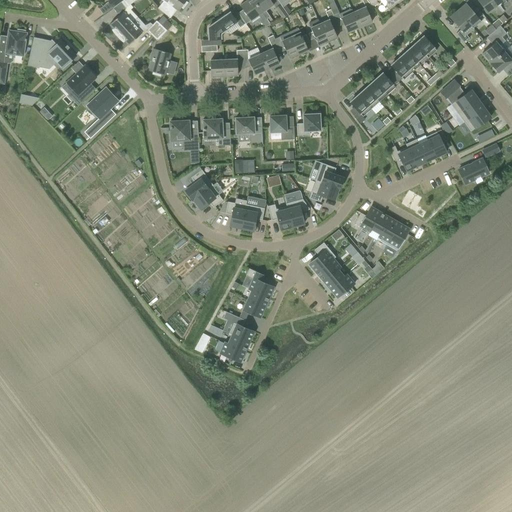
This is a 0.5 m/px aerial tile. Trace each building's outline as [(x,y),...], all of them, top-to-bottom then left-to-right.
[(112,30),(117,36),(132,23),(137,17),(130,9),(132,7),(129,4),(135,0),(123,0),(121,2),(125,8),(124,10),(109,24),(113,29),(112,30)] [(160,0),(163,2),(163,0),(164,0),(166,1),(159,10),(170,18),(176,9),(178,11),(181,7),(182,9),(187,3),(185,1),(186,0),(160,0)] [(266,19),(252,0),(246,0),(239,5),(250,20),(258,15),(261,19),(259,20),(264,27),(270,24),(266,19)] [(252,0),(266,19),(270,17),(265,10),(273,4),(269,0),(252,0)] [(326,0),(330,9),(333,15),(338,12),(332,0),(326,0)] [(366,0),(369,3),(372,7),(375,5),(376,1),(377,0),(385,0),(386,1),(385,5),(388,9),(400,0),(366,0)] [(497,7),(492,0),(477,0),(486,12),(495,5),(497,7)] [(288,15),(282,7),(280,4),(275,8),(282,18),(288,15)] [(470,25),(473,28),(480,21),(465,4),(458,11),(470,25)] [(371,21),(365,7),(353,13),(359,27),(364,25),(365,25),(370,23),(370,22),(371,21)] [(333,16),(333,15),(330,9),(325,12),(328,18),(333,16)] [(359,27),(353,13),(351,9),(339,14),(347,32),(348,32),(349,33),(354,30),(354,29),(359,27)] [(473,29),(473,28),(470,25),(458,11),(450,17),(460,29),(455,33),(463,42),(469,38),(466,35),(473,29)] [(230,12),(216,21),(223,31),(236,22),(239,27),(243,24),(237,15),(233,17),(230,12)] [(502,23),(498,18),(491,24),(495,29),(502,23)] [(327,41),(320,24),(317,19),(308,23),(310,28),(312,32),(308,33),(310,40),(315,38),(318,45),(327,41)] [(146,31),(151,36),(161,25),(156,20),(146,31)] [(329,20),(320,24),(327,41),(336,37),(329,20)] [(223,31),(216,21),(208,27),(208,39),(220,39),(220,33),(223,31)] [(132,23),(117,36),(123,42),(124,41),(128,45),(143,31),(138,26),(136,27),(132,23)] [(483,40),(486,38),(495,30),(491,24),(479,35),(483,40)] [(161,25),(151,36),(157,40),(166,30),(161,25)] [(506,50),(501,44),(505,41),(501,37),(506,33),(500,26),(495,30),(486,38),(492,44),(481,53),(489,63),(489,64),(506,50)] [(288,32),(291,37),(298,54),(308,50),(304,42),(308,41),(306,34),(301,36),(300,33),(298,28),(288,32)] [(24,33),(25,30),(17,29),(17,32),(8,30),(7,36),(0,35),(0,83),(4,84),(7,63),(6,63),(8,54),(23,56),(25,41),(26,41),(26,38),(25,38),(26,33),(24,33)] [(298,54),(291,37),(288,32),(279,36),(281,39),(280,39),(281,41),(289,58),(298,54)] [(274,39),(272,35),(267,38),(270,44),(275,42),(274,39)] [(423,36),(415,43),(425,54),(424,55),(427,58),(436,50),(423,36)] [(31,47),(27,66),(39,68),(40,60),(45,61),(51,56),(62,68),(75,56),(60,40),(56,44),(51,39),(41,49),(31,47)] [(415,43),(407,51),(417,62),(417,61),(420,65),(427,58),(424,55),(425,54),(415,43)] [(152,58),(148,71),(153,72),(152,74),(159,76),(160,74),(164,75),(165,72),(173,74),(176,63),(168,61),(170,57),(161,54),(162,51),(153,48),(150,57),(152,58)] [(279,63),(272,49),(260,54),(266,68),(271,66),(272,67),(278,64),(277,64),(279,63)] [(511,52),(510,54),(506,50),(489,64),(492,67),(491,68),(495,72),(496,71),(497,73),(511,61),(511,62),(511,52)] [(407,51),(399,58),(412,72),(420,65),(417,61),(417,62),(407,51)] [(266,68),(260,54),(248,60),(254,74),(255,73),(256,74),(262,72),(261,71),(266,68)] [(412,72),(399,58),(390,65),(395,70),(390,74),(398,82),(402,78),(403,80),(412,72)] [(237,75),(236,59),(223,60),(224,76),(229,75),(229,76),(236,76),(236,75),(237,75)] [(446,63),(450,67),(455,63),(451,59),(446,63)] [(224,76),(223,60),(210,61),(210,76),(212,76),(212,77),(218,77),(218,76),(224,76)] [(84,65),(66,83),(73,90),(68,95),(77,105),(95,89),(89,83),(96,77),(84,65)] [(382,73),(374,80),(387,95),(395,87),(382,73)] [(436,73),(431,78),(434,82),(439,77),(436,73)] [(374,80),(366,87),(379,102),(387,95),(374,80)] [(454,80),(440,92),(445,98),(446,98),(457,113),(477,99),(470,90),(465,94),(459,86),(454,80)] [(366,87),(358,95),(371,109),(379,102),(366,87)] [(106,88),(87,106),(99,118),(96,121),(102,127),(116,115),(110,109),(118,101),(106,88)] [(20,95),(19,103),(26,104),(28,97),(20,95)] [(371,109),(358,95),(349,102),(361,115),(362,116),(371,109)] [(405,100),(409,104),(414,100),(410,96),(405,100)] [(477,99),(457,113),(464,122),(483,108),(477,99)] [(392,110),(396,115),(401,111),(397,106),(392,110)] [(428,110),(425,107),(419,111),(422,115),(428,110)] [(483,108),(464,122),(470,131),(476,127),(490,117),(483,108)] [(47,111),(43,116),(47,120),(51,116),(47,111)] [(310,113),(310,114),(303,115),(303,123),(296,123),(297,135),(304,135),(312,134),(312,130),(320,130),(319,126),(320,125),(321,125),(321,123),(321,118),(319,118),(319,114),(318,114),(317,112),(310,112),(310,113)] [(269,116),(270,126),(270,132),(280,132),(280,140),(294,139),(293,126),(292,126),(286,126),(285,115),(277,116),(277,115),(275,114),(272,114),(271,115),(271,116),(269,116)] [(361,115),(357,119),(360,123),(365,119),(362,116),(361,115)] [(414,115),(408,120),(411,125),(419,122),(417,118),(414,115)] [(235,118),(235,128),(236,134),(249,133),(250,144),(262,143),(261,127),(260,127),(261,127),(254,127),(253,117),(244,117),(244,116),(237,116),(237,118),(235,118)] [(387,117),(382,121),(385,125),(390,121),(387,117)] [(217,138),(218,145),(230,145),(229,128),(229,129),(222,129),(221,119),(212,119),(212,118),(205,118),(205,120),(202,120),(203,139),(217,138)] [(171,121),(169,122),(170,141),(182,140),(183,147),(198,147),(198,140),(197,130),(189,131),(188,121),(178,121),(178,120),(171,120),(171,121)] [(89,128),(83,133),(89,139),(95,134),(89,128)] [(491,129),(483,133),(486,139),(494,135),(491,129)] [(436,132),(432,133),(425,137),(427,140),(428,140),(435,157),(438,156),(446,152),(436,132)] [(418,145),(416,139),(407,143),(405,144),(406,146),(406,147),(407,147),(416,166),(424,162),(426,161),(418,145)] [(427,140),(419,144),(418,145),(426,161),(435,157),(428,140),(427,140)] [(495,144),(482,150),(486,157),(498,151),(495,144)] [(407,147),(406,147),(402,149),(397,151),(394,146),(388,149),(394,161),(400,159),(402,163),(405,171),(416,166),(407,147)] [(481,159),(458,170),(462,178),(465,184),(468,183),(474,180),(472,177),(479,174),(481,177),(483,175),(488,173),(481,159)] [(333,174),(335,168),(326,165),(321,163),(318,171),(315,180),(338,189),(339,189),(341,184),(343,178),(341,177),(333,174)] [(210,186),(210,187),(212,185),(201,170),(191,177),(195,183),(185,190),(192,200),(193,199),(210,186)] [(265,177),(268,186),(280,182),(277,173),(265,177)] [(338,189),(315,180),(309,198),(320,202),(322,196),(326,197),(334,200),(338,189)] [(193,199),(200,209),(209,202),(213,207),(222,200),(218,194),(216,195),(210,187),(210,186),(193,199)] [(292,227),(303,224),(300,212),(309,209),(302,199),(285,203),(286,206),(292,227)] [(245,207),(234,205),(234,203),(227,202),(225,213),(231,215),(229,226),(237,227),(236,228),(237,228),(237,227),(239,228),(240,228),(241,228),(245,207)] [(241,228),(252,230),(255,218),(262,220),(264,208),(245,204),(245,207),(241,228)] [(286,206),(275,209),(274,204),(267,206),(271,220),(277,219),(280,230),(286,228),(286,229),(287,228),(290,227),(290,228),(291,227),(292,227),(286,206)] [(369,232),(370,231),(371,229),(380,213),(375,210),(370,207),(365,215),(362,214),(360,212),(355,220),(354,223),(369,232)] [(380,213),(371,229),(380,235),(390,218),(387,216),(380,213)] [(390,218),(380,235),(389,240),(399,223),(392,219),(390,218)] [(399,223),(389,240),(386,245),(387,246),(396,251),(409,229),(399,223)] [(335,257),(323,242),(316,248),(314,250),(317,254),(319,256),(309,264),(313,270),(316,273),(333,258),(333,259),(335,257)] [(347,246),(344,248),(348,252),(350,250),(353,248),(350,244),(347,246)] [(333,259),(333,258),(316,273),(317,275),(322,281),(337,269),(338,269),(340,267),(337,264),(333,259)] [(372,268),(371,269),(373,271),(376,275),(380,271),(383,269),(377,261),(373,267),(372,268)] [(251,290),(251,289),(269,297),(273,288),(273,287),(261,281),(262,278),(263,275),(253,270),(249,268),(245,275),(253,278),(252,281),(248,289),(249,289),(251,290)] [(344,277),(337,269),(322,281),(329,289),(344,277)] [(344,277),(329,289),(337,298),(354,284),(346,275),(344,277)] [(247,299),(264,307),(266,303),(269,297),(251,289),(251,290),(249,294),(247,299)] [(245,320),(248,312),(260,318),(264,307),(247,299),(242,310),(239,317),(245,320)] [(226,311),(223,318),(231,322),(234,315),(226,311)] [(231,327),(228,333),(230,334),(231,335),(231,334),(249,342),(253,332),(247,329),(233,323),(231,327)] [(210,325),(208,331),(213,333),(216,327),(210,325)] [(231,334),(231,335),(227,344),(244,352),(247,345),(249,342),(231,334)] [(198,341),(195,347),(197,349),(200,350),(204,344),(201,342),(198,341)] [(227,344),(224,342),(219,353),(225,356),(240,362),(240,361),(244,352),(227,344)]
